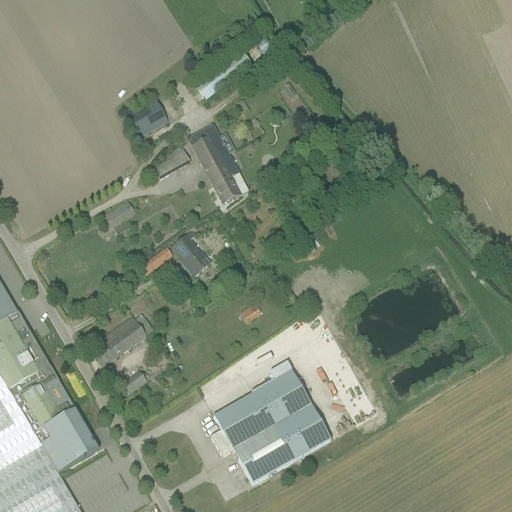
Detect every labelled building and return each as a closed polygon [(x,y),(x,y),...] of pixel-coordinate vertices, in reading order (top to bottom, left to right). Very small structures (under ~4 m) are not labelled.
[(206,103),(252,69),(240,53),(194,88),(206,103)] [(168,125),(155,101),(123,118),(136,142),(168,125)] [(212,128),(196,137),(187,142),(203,171),(228,157),(217,137),(212,128)] [(157,183),(166,178),(190,165),(181,149),(164,158),(166,163),(151,171),(157,183)] [(228,157),(203,171),(222,207),(241,198),(232,180),(238,177),(228,157)] [(126,205),(100,219),(107,231),(133,217),(126,205)] [(191,223),(195,217),(190,214),(186,220),(191,223)] [(182,266),(193,281),(205,272),(204,271),(211,265),(202,254),(200,255),(190,243),(195,238),(192,234),(172,250),(180,261),(183,259),(186,263),(182,266)] [(166,250),(137,271),(143,280),(172,258),(166,250)] [(58,477),(85,461),(99,453),(50,369),(17,314),(16,315),(14,311),(15,311),(0,285),(0,378),(9,393),(42,449),(42,450),(45,456),(58,477)] [(182,300),(188,308),(194,304),(189,296),(182,300)] [(195,317),(205,309),(200,304),(191,311),(195,317)] [(254,306),(240,316),(247,326),(261,316),(254,306)] [(145,340),(145,339),(136,327),(131,320),(98,344),(102,351),(93,357),(103,370),(145,340)] [(291,374),(221,414),(213,419),(221,433),(210,439),(222,460),(232,454),(238,462),(252,488),(330,443),(291,374)] [(0,511),(79,511),(58,477),(45,456),(42,450),(42,449),(9,393),(0,378),(0,511)] [(125,401),(133,395),(127,387),(120,393),(125,401)]
